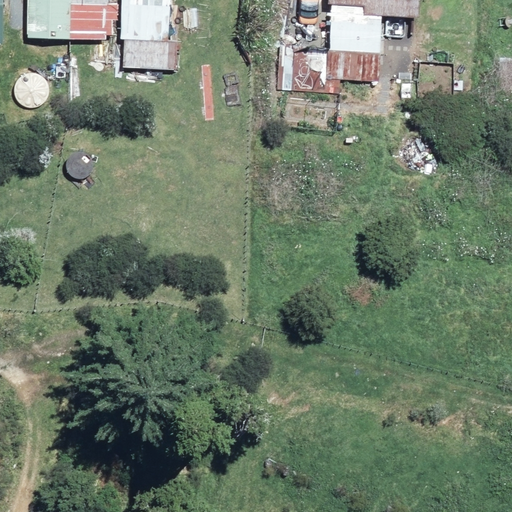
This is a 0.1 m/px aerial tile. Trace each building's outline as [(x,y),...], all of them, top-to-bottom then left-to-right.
[(117,4),(105,4),(104,0),(27,0),(27,38),(105,39),(105,34),(112,34),(112,21),(117,21),(117,4)] [(121,0),(120,39),(125,39),(168,41),(170,0),(121,0)] [(278,91),(341,94),(342,82),(380,84),(384,16),(420,18),(420,0),(329,0),(329,5),(334,5),(332,49),(280,47),(278,91)] [(168,41),(125,39),(124,69),(179,71),(180,41),(168,41)] [(511,57),(499,57),(498,103),(511,103),(511,57)]
